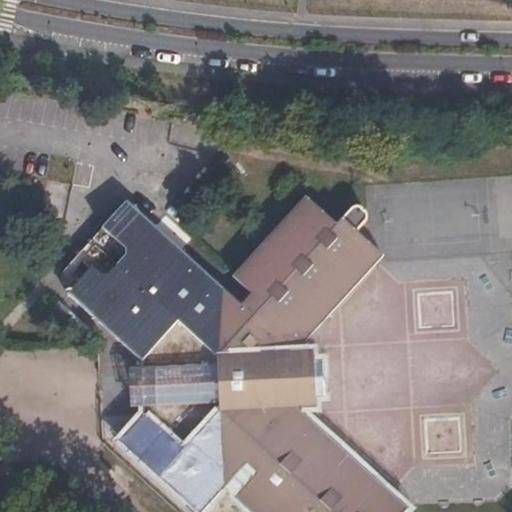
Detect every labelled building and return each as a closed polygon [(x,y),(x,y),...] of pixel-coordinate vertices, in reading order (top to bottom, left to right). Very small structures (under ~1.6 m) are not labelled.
[(511,180),(495,182),(497,231),(511,229),(511,180)] [(344,458),(308,424),(304,428),(292,418),(292,411),(262,411),(261,403),(248,403),(248,369),(261,369),(261,360),(291,359),(292,349),(303,340),(307,344),(379,263),(370,255),(358,243),(372,227),(373,222),(372,218),(368,215),(363,214),(358,216),(345,232),(318,207),(295,234),(289,228),(263,257),(278,270),(255,296),(245,307),(129,201),(79,257),(92,268),(69,296),(143,364),(146,417),(122,444),(196,511),(205,511),(253,461),(263,472),(242,496),(259,511),(399,511),(401,510),(344,458)] [(295,234),(318,207),(313,202),(289,228),(295,234)] [(278,270),(263,257),(240,283),(255,296),(278,270)] [(307,344),(312,348),(384,267),(379,263),(307,344)] [(71,285),(82,273),(72,264),(60,277),(61,283),(66,286),(71,285)] [(308,424),(313,418),(314,402),(330,401),(330,368),(313,368),(312,348),(307,344),(303,340),(292,349),(291,359),(261,360),(261,369),(248,369),(248,403),(261,403),(262,411),(292,411),(292,418),(304,428),(308,424)] [(411,511),(413,510),(313,418),(308,424),(344,458),(401,510),(399,511),(411,511)] [(238,501),(249,511),(259,511),(242,496),(238,501)]
